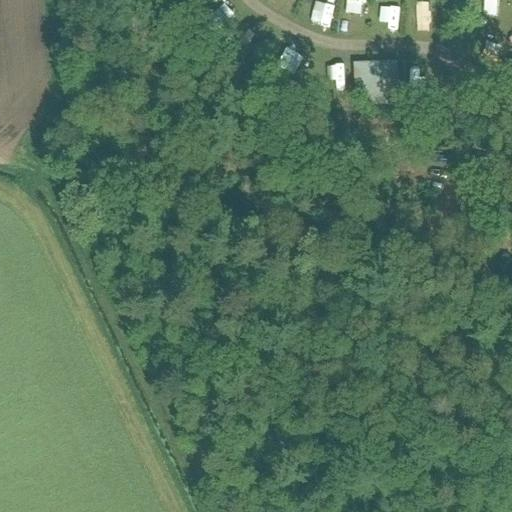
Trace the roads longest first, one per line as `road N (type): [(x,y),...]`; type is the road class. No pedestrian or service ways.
road 1 (track): [(404,268),(36,165)]
road 2 (track): [(511,300),(404,268),(432,213),(464,91)]
